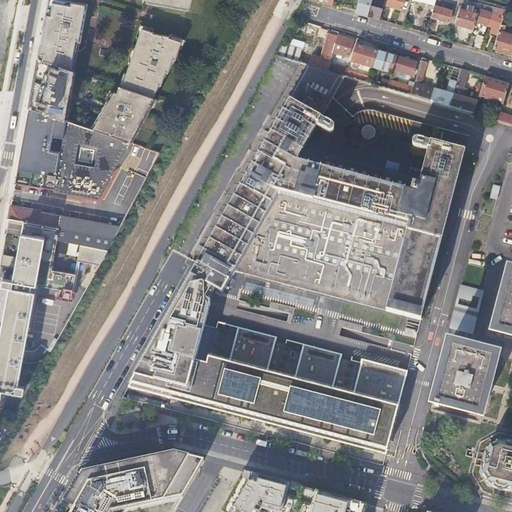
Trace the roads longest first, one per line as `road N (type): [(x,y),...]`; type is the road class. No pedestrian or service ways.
road 1 (residential): [(399,489),(183,434),(110,445),(77,436)]
road 2 (residential): [(77,436),(181,254)]
road 3 (residential): [(318,14),(511,72)]
road 4 (residential): [(33,0),(0,177)]
